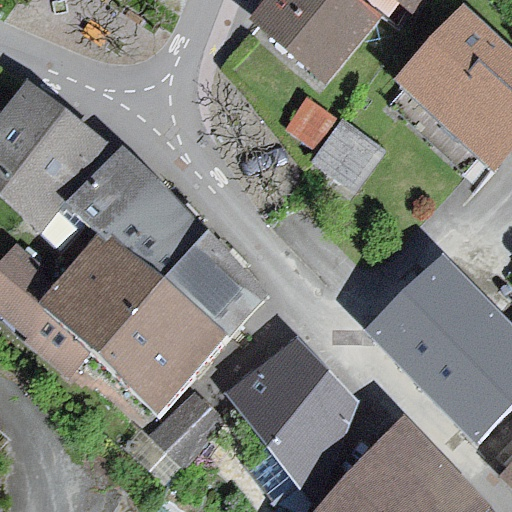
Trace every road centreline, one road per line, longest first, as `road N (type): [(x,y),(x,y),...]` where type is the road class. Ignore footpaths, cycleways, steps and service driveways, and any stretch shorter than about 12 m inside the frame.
road 1 (residential): [(145,116),(282,269),(511,502)]
road 2 (residential): [(0,32),(145,116)]
road 3 (residential): [(145,116),(205,0)]
